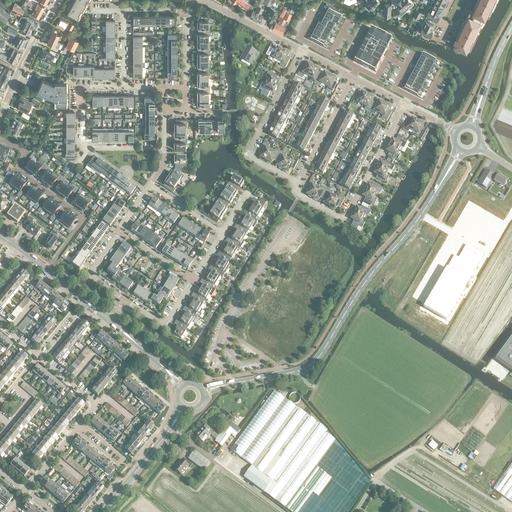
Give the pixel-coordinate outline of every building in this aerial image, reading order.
[(73,0),(71,5),(69,4),(70,3),(66,9),(67,8),(69,9),(67,13),(77,19),(87,0),(73,0)] [(245,0),(242,6),(247,9),(248,7),(251,9),(254,2),(252,1),(251,3),(248,1),(248,0),(245,0)] [(371,0),(365,6),(369,11),(372,9),(373,10),(376,7),(375,5),(380,1),(378,0),(371,0)] [(399,10),(396,11),(397,16),(400,16),(409,8),(402,0),(397,0),(396,1),(397,2),(397,3),(397,4),(400,6),(398,8),(399,10)] [(464,50),(464,49),(470,52),(487,18),(489,19),(497,0),(477,0),(472,10),(470,9),(464,21),(461,26),(462,27),(453,44),(453,45),(453,46),(453,47),(453,48),(453,49),(454,50),(454,51),(455,51),(455,52),(456,52),(457,52),(458,53),(459,53),(460,53),(461,52),(462,52),(462,51),(463,51),(464,50)] [(44,6),(37,3),(35,6),(34,5),(33,6),(31,4),(32,2),(29,1),(27,5),(30,6),(41,12),(44,6)] [(433,1),(430,5),(433,6),(441,11),(444,6),(433,1)] [(250,17),(255,19),(261,7),(263,3),(260,2),(256,11),(253,10),(250,17)] [(21,7),(17,4),(18,4),(15,3),(14,5),(11,10),(21,15),(24,10),(20,8),(21,7)] [(384,15),(390,16),(391,4),(385,4),(384,10),(383,10),(382,14),(384,15)] [(324,8),(323,10),(326,11),(332,14),(336,8),(329,5),(327,9),(324,8)] [(430,5),(428,11),(429,11),(439,16),(439,15),(441,11),(433,6),(430,5)] [(8,18),(9,19),(10,17),(12,18),(13,17),(15,14),(11,12),(10,14),(9,14),(0,6),(0,16),(5,21),(8,18)] [(38,18),(41,12),(30,6),(29,8),(31,10),(32,8),(34,9),(31,14),(38,18)] [(261,14),(264,9),(261,7),(255,19),(260,22),(263,15),(261,14)] [(272,21),(277,11),(271,7),(265,18),(272,21)] [(336,8),(332,14),(339,18),(342,19),(342,17),(340,16),(342,12),(336,8)] [(272,29),(277,31),(284,18),(283,18),(287,12),(283,10),(278,19),(279,20),(278,23),(276,22),(272,29)] [(321,14),(320,15),(323,17),(329,20),(332,14),(326,11),(324,15),(321,14)] [(429,11),(426,16),(437,21),(439,16),(439,15),(439,16),(429,11)] [(284,18),(277,31),(282,34),(285,27),(288,21),(292,15),(287,12),(284,19),(284,18)] [(339,18),(332,14),(329,20),(336,24),(339,25),(340,23),(337,22),(339,18)] [(21,17),(19,21),(20,22),(21,22),(22,23),(25,24),(24,24),(31,28),(34,22),(27,19),(28,16),(21,17)] [(166,25),(175,25),(175,17),(172,17),(172,16),(166,16),(166,25)] [(318,20),(317,21),(320,23),(326,26),(329,20),(323,17),(320,21),(318,20)] [(58,22),(56,26),(63,30),(65,27),(67,28),(70,23),(61,18),(59,22),(58,22)] [(19,21),(16,19),(14,25),(16,26),(17,25),(20,26),(19,29),(22,30),(28,34),(29,32),(30,33),(31,30),(30,29),(31,28),(24,24),(25,24),(21,22),(20,22),(19,21)] [(336,24),(329,20),(326,26),(333,29),(335,31),(336,29),(334,28),(336,24)] [(431,30),(434,25),(424,20),(421,26),(423,27),(431,30)] [(198,28),(198,31),(210,31),(210,26),(208,26),(208,21),(197,21),(197,28),(198,28)] [(315,25),(314,27),(317,28),(323,32),(326,26),(320,23),(318,27),(315,25)] [(16,40),(25,44),(26,42),(25,41),(27,39),(19,35),(16,34),(17,31),(8,27),(7,28),(5,27),(0,24),(0,26),(2,28),(6,31),(6,32),(15,36),(18,37),(16,40)] [(333,29),(326,26),(323,32),(330,35),(332,37),(333,35),(331,34),(333,29)] [(421,26),(418,31),(420,32),(430,37),(430,36),(431,36),(433,32),(432,32),(433,31),(431,30),(423,27),(421,26)] [(312,31),(311,33),(313,34),(320,38),(323,32),(317,28),(314,33),(312,31)] [(392,39),(372,29),(355,61),(375,71),(392,39)] [(197,34),(197,41),(208,41),(208,36),(210,36),(210,31),(198,31),(198,34),(197,34)] [(52,32),(50,38),(57,41),(59,35),(52,32)] [(323,32),(320,38),(327,41),(329,42),(330,41),(328,39),(330,35),(323,32)] [(309,37),(308,39),(317,44),(320,38),(313,34),(311,38),(309,37)] [(73,50),(78,41),(70,36),(65,46),(73,50)] [(59,44),(60,43),(57,41),(50,38),(47,44),(54,47),(58,48),(60,44),(59,44)] [(327,41),(320,38),(317,44),(326,49),(327,47),(325,45),(327,41)] [(25,44),(16,40),(15,42),(10,40),(9,42),(10,43),(10,44),(12,45),(13,44),(14,44),(14,45),(22,49),(22,47),(23,47),(25,44)] [(198,47),(198,50),(210,50),(210,45),(208,45),(208,41),(197,41),(197,47),(198,47)] [(9,53),(10,54),(18,58),(21,52),(9,46),(8,48),(10,50),(9,53)] [(245,49),(240,58),(252,64),(257,53),(252,50),(246,47),(245,49)] [(275,60),(278,61),(283,51),(277,48),(276,51),(270,48),(266,55),(269,57),(268,59),(273,62),(275,60)] [(40,50),(39,54),(40,54),(39,55),(42,57),(41,59),(49,64),(51,61),(53,56),(57,58),(59,53),(50,49),(49,52),(42,49),(41,51),(40,50)] [(197,60),(208,60),(208,55),(210,55),(210,50),(198,50),(198,53),(197,53),(197,60)] [(285,68),(289,61),(290,58),(287,57),(289,54),(283,51),(278,61),(281,63),(280,66),(285,68)] [(0,55),(15,63),(17,58),(18,58),(10,54),(9,57),(7,55),(0,52),(0,55)] [(418,57),(417,59),(420,60),(426,64),(430,58),(423,54),(421,58),(418,57)] [(436,61),(430,58),(426,64),(433,67),(436,68),(437,67),(434,65),(436,61)] [(198,66),(198,69),(210,69),(210,65),(208,65),(208,60),(197,60),(197,66),(198,66)] [(415,63),(414,65),(417,66),(423,69),(426,64),(420,60),(418,64),(415,63)] [(305,76),(308,77),(313,66),(307,63),(306,66),(303,65),(298,75),(302,77),(305,76)] [(0,71),(0,70),(2,71),(9,75),(12,69),(5,65),(5,66),(0,64),(0,71)] [(433,67),(426,64),(423,69),(430,73),(433,74),(433,73),(431,71),(433,67)] [(79,66),(71,66),(70,73),(73,73),(73,75),(79,75),(79,66)] [(315,84),(320,74),(317,72),(319,69),(313,66),(308,77),(310,78),(310,79),(311,82),(315,84)] [(412,69),(411,71),(413,72),(420,75),(423,69),(417,66),(414,70),(412,69)] [(197,72),(197,79),(208,79),(208,74),(210,74),(210,69),(198,69),(198,72),(197,72)] [(430,73),(423,69),(420,75),(427,79),(429,80),(430,78),(428,77),(430,73)] [(2,71),(0,76),(0,79),(6,82),(9,75),(2,71)] [(267,79),(268,79),(266,82),(277,87),(280,81),(276,79),(278,77),(268,71),(266,76),(267,79)] [(322,85),(322,84),(325,86),(330,75),(324,72),(323,75),(320,74),(315,84),(319,86),(322,85)] [(409,75),(408,76),(410,78),(417,81),(420,75),(413,72),(411,76),(409,75)] [(325,86),(327,87),(328,90),(332,93),(337,83),(334,81),(336,78),(330,75),(325,86)] [(427,79),(420,75),(417,81),(424,85),(426,86),(427,84),(425,83),(427,79)] [(406,80),(405,82),(407,83),(414,87),(417,81),(410,78),(408,82),(406,80)] [(67,83),(61,83),(55,83),(55,84),(43,79),(37,92),(48,97),(48,96),(54,99),(54,106),(67,106),(67,83)] [(198,86),(198,89),(210,89),(210,84),(208,84),(208,79),(197,79),(197,86),(198,86)] [(417,81),(414,87),(421,90),(423,92),(424,90),(422,89),(424,85),(417,81)] [(267,97),(269,94),(270,91),(273,93),(277,87),(266,82),(265,84),(264,84),(261,85),(259,89),(262,91),(260,94),(267,97)] [(303,94),(306,89),(295,83),(294,84),(293,84),(291,88),(292,88),(292,89),(300,93),(301,93),(303,94)] [(403,86),(402,88),(411,93),(414,87),(407,83),(405,88),(403,86)] [(414,87),(411,93),(418,97),(420,98),(421,96),(418,95),(421,90),(414,87)] [(197,92),(197,98),(208,98),(208,93),(210,93),(210,89),(198,89),(198,92),(197,92)] [(288,93),(298,98),(300,93),(292,89),(291,91),(290,91),(288,93)] [(360,103),(363,105),(368,95),(362,92),(361,95),(358,93),(352,103),(357,105),(359,105),(360,103)] [(288,96),(287,99),(295,103),(298,98),(288,93),(287,96),(288,96)] [(363,104),(363,105),(366,106),(365,108),(366,110),(368,111),(366,114),(368,115),(370,112),(375,102),(372,101),(374,98),(368,95),(363,104)] [(197,98),(197,105),(198,105),(198,108),(210,108),(210,103),(208,103),(208,98),(197,98)] [(322,98),(320,102),(327,106),(330,102),(322,98)] [(23,99),(20,104),(18,109),(27,113),(32,103),(23,99)] [(284,101),(283,103),(292,108),(294,109),(297,104),(295,103),(287,99),(285,101),(284,101)] [(377,112),(380,114),(385,104),(379,101),(378,104),(375,102),(370,112),(374,114),(376,114),(377,112)] [(317,107),(325,111),(327,106),(320,102),(317,107)] [(290,113),(292,108),(283,103),(282,106),(283,106),(281,109),(290,113)] [(385,104),(380,114),(383,115),(382,117),(383,119),(387,121),(392,112),(389,110),(391,107),(385,104)] [(325,111),(317,107),(315,112),(323,116),(325,111)] [(278,113),(287,118),(290,113),(281,109),(280,111),(279,111),(278,113)] [(344,115),(352,119),(354,114),(346,110),(344,115)] [(320,120),(323,116),(315,112),(313,116),(320,120)] [(276,119),(285,123),(287,118),(278,113),(277,116),(276,119)] [(352,119),(344,115),(342,120),(349,124),(352,119)] [(313,116),(310,121),(318,125),(320,120),(313,116)] [(13,118),(10,125),(8,129),(18,134),(21,127),(24,128),(26,123),(13,118)] [(410,129),(413,131),(418,121),(412,118),(411,121),(408,120),(403,130),(407,132),(409,131),(410,129)] [(273,124),(282,128),(285,123),(276,119),(275,122),(274,121),(273,124)] [(174,123),(174,130),(185,130),(185,125),(186,125),(186,120),(175,120),(175,123),(174,123)] [(198,121),(195,121),(195,132),(200,132),(200,131),(202,131),(205,131),(205,120),(198,120),(198,121)] [(211,120),(205,120),(205,131),(208,131),(209,131),(209,132),(214,132),(214,121),(211,121),(211,120)] [(217,121),(214,121),(214,132),(219,132),(219,131),(221,131),(224,131),(224,120),(217,120),(217,121)] [(347,128),(349,124),(342,120),(339,124),(347,128)] [(308,125),(316,129),(318,125),(310,121),(308,125)] [(418,121),(413,131),(416,133),(415,134),(416,136),(420,139),(419,140),(423,142),(429,130),(425,128),(425,129),(422,127),(424,124),(418,121)] [(271,129),(279,134),(282,128),(273,124),(271,126),(272,127),(271,129)] [(339,124),(337,129),(344,133),(347,128),(339,124)] [(373,124),(370,130),(379,134),(380,134),(382,130),(381,130),(382,129),(373,124)] [(308,125),(306,130),(313,134),(316,129),(308,125)] [(269,133),(268,134),(276,139),(279,134),(271,129),(271,130),(270,129),(268,133),(269,133)] [(337,129),(334,133),(342,137),(344,133),(337,129)] [(185,134),(185,130),(174,130),(174,136),(175,136),(175,139),(187,139),(187,134),(185,134)] [(306,130),(303,134),(311,138),(313,134),(306,130)] [(370,130),(368,135),(377,140),(378,137),(377,137),(379,134),(370,130)] [(334,133),(332,138),(340,142),(342,137),(334,133)] [(303,134),(301,139),(308,143),(311,138),(303,134)] [(365,140),(373,144),(375,142),(376,142),(377,140),(368,135),(365,140)] [(389,145),(399,150),(401,147),(403,148),(405,147),(408,140),(398,135),(395,141),(392,139),(389,145)] [(332,138),(330,142),(337,146),(340,142),(332,138)] [(174,142),(174,149),(185,149),(185,144),(187,144),(187,139),(175,139),(175,142),(174,142)] [(298,143),(306,147),(308,143),(301,139),(298,143)] [(365,140),(362,145),(372,150),(373,147),(372,147),(373,144),(365,140)] [(327,147),(335,151),(337,146),(330,142),(327,147)] [(260,157),(266,160),(271,150),(268,149),(269,147),(268,145),(264,143),(259,152),(262,154),(260,157)] [(306,147),(298,143),(296,148),(304,152),(306,147)] [(362,145),(360,150),(368,154),(369,152),(370,152),(372,150),(362,145)] [(389,152),(388,154),(388,155),(389,156),(388,159),(393,161),(395,159),(398,160),(400,156),(399,154),(397,153),(399,150),(389,145),(386,151),(389,152)] [(4,161),(5,162),(8,157),(6,156),(9,151),(11,152),(12,149),(6,146),(5,149),(0,146),(0,160),(3,162),(4,161)] [(327,147),(325,151),(332,155),(335,151),(327,147)] [(273,160),(276,162),(281,152),(277,150),(275,150),(274,152),(271,150),(266,160),(272,163),(273,160)] [(360,150),(357,155),(366,160),(368,157),(367,157),(368,154),(360,150)] [(330,160),(332,155),(325,151),(322,156),(330,160)] [(277,166),(283,169),(288,159),(285,158),(286,156),(285,154),(281,152),(276,162),(279,163),(277,166)] [(357,155),(354,160),(363,164),(364,162),(365,162),(366,160),(357,155)] [(30,162),(25,169),(30,173),(38,163),(38,162),(37,163),(32,160),(34,157),(32,156),(28,160),(30,162)] [(320,161),(328,165),(330,160),(322,156),(320,161)] [(94,158),(90,163),(89,163),(86,167),(91,171),(98,161),(94,158)] [(175,169),(181,171),(181,168),(187,168),(187,163),(185,163),(185,158),(174,158),(174,165),(175,165),(175,169)] [(298,161),(294,159),(292,159),(291,161),(288,159),(283,169),(289,172),(290,169),(293,171),(298,161)] [(393,170),(395,166),(392,164),(393,161),(388,159),(387,161),(385,160),(384,163),(381,162),(377,168),(387,173),(389,169),(391,170),(393,170)] [(352,165),(361,170),(362,168),(361,167),(363,164),(354,160),(352,165)] [(98,161),(91,171),(96,174),(102,164),(98,161)] [(318,165),(325,169),(328,165),(320,161),(318,165)] [(38,163),(30,173),(35,177),(41,169),(43,171),(46,166),(44,165),(43,166),(38,163)] [(107,167),(102,164),(96,174),(100,177),(107,167)] [(323,174),(325,169),(318,165),(315,170),(323,174)] [(349,170),(357,175),(359,172),(360,173),(361,170),(352,165),(349,170)] [(46,173),(41,181),(46,184),(53,174),(48,170),(50,169),(47,167),(44,172),(46,173)] [(104,180),(111,170),(107,167),(100,177),(104,180)] [(386,176),(387,173),(377,168),(374,173),(378,175),(376,178),(386,183),(388,179),(387,177),(386,176)] [(168,178),(177,184),(180,180),(181,181),(184,177),(180,174),(181,171),(175,169),(172,173),(171,173),(168,178)] [(108,183),(109,181),(115,173),(111,170),(104,180),(108,183)] [(346,175),(356,180),(357,178),(356,177),(357,175),(349,170),(346,175)] [(497,176),(496,176),(486,170),(482,176),(480,175),(475,184),(478,186),(479,184),(486,189),(492,180),(494,181),(504,187),(508,180),(499,174),(497,176)] [(112,185),(112,186),(119,176),(115,173),(109,181),(108,183),(110,184),(112,185)] [(53,174),(46,184),(51,188),(56,181),(59,182),(62,178),(60,176),(59,178),(53,174)] [(344,180),(352,185),(353,182),(354,183),(356,180),(346,175),(344,180)] [(5,187),(7,189),(10,185),(15,189),(21,180),(16,176),(11,184),(9,182),(5,187)] [(116,189),(123,179),(119,176),(112,186),(116,189)] [(229,178),(226,183),(228,184),(239,191),(244,182),(243,182),(244,180),(238,176),(237,178),(235,176),(232,181),(231,180),(229,178)] [(62,185),(56,192),(62,196),(69,185),(64,182),(65,180),(63,178),(60,183),(62,185)] [(175,188),(177,184),(168,178),(164,183),(165,184),(163,187),(173,193),(176,189),(175,188)] [(116,189),(120,191),(127,182),(123,179),(116,189)] [(17,196),(20,198),(23,193),(21,191),(26,184),(21,180),(15,189),(20,192),(17,196)] [(307,194),(312,198),(318,188),(314,186),(315,184),(315,182),(310,180),(305,190),(308,191),(307,194)] [(341,186),(349,190),(350,189),(351,189),(353,186),(352,185),(344,180),(341,186)] [(124,194),(126,192),(131,185),(127,182),(120,191),(124,194)] [(369,184),(366,190),(375,195),(377,192),(379,193),(381,192),(383,188),(373,183),(372,186),(369,184)] [(228,184),(223,192),(234,199),(239,191),(228,184)] [(69,185),(62,196),(67,200),(72,192),(74,194),(78,189),(75,187),(74,189),(69,185)] [(130,196),(136,188),(131,185),(126,192),(130,196)] [(323,199),(328,189),(324,187),(322,188),(321,189),(318,188),(312,198),(318,201),(320,197),(323,199)] [(25,194),(21,199),(24,201),(25,198),(30,202),(37,192),(32,189),(27,196),(25,194)] [(330,206),(335,197),(331,195),(332,193),(332,191),(328,189),(323,199),(325,200),(324,203),(330,206)] [(366,198),(364,201),(363,203),(370,207),(372,205),(374,206),(376,201),(375,199),(374,198),(375,195),(366,190),(363,196),(366,198)] [(79,197),(73,204),(78,208),(86,198),(85,199),(80,195),(82,192),(80,191),(76,196),(79,197)] [(37,192),(30,202),(36,206),(34,208),(36,210),(39,205),(37,203),(42,196),(37,192)] [(229,207),(234,199),(223,192),(218,200),(229,207)] [(345,198),(341,196),(339,197),(338,198),(335,197),(330,206),(335,209),(337,206),(340,208),(345,198)] [(86,198),(78,208),(84,212),(91,201),(86,198)] [(112,203),(114,205),(122,210),(125,206),(115,198),(112,203)] [(153,209),(158,201),(154,198),(152,200),(148,206),(153,209)] [(263,208),(266,202),(260,198),(257,204),(255,203),(252,207),(260,213),(263,208)] [(224,215),(229,207),(218,200),(213,208),(224,215)] [(38,211),(41,213),(43,209),(48,213),(54,204),(49,201),(44,208),(42,206),(38,211)] [(153,209),(157,212),(162,204),(158,201),(153,209)] [(357,207),(354,213),(364,218),(365,215),(367,216),(369,215),(371,211),(369,210),(370,207),(363,203),(360,209),(357,207)] [(59,208),(54,204),(48,213),(53,216),(51,220),(53,222),(56,217),(54,215),(59,208)] [(157,212),(161,215),(166,207),(162,204),(157,212)] [(7,216),(17,223),(25,213),(14,205),(7,216)] [(114,205),(112,209),(119,214),(122,210),(114,205)] [(106,211),(108,213),(116,218),(119,214),(112,209),(109,207),(106,211)] [(161,215),(165,218),(170,210),(166,207),(161,215)] [(256,219),(257,217),(258,217),(260,213),(252,207),(249,212),(251,213),(250,215),(256,219)] [(208,217),(218,223),(219,220),(220,221),(224,215),(213,208),(208,217)] [(169,221),(175,213),(170,210),(165,218),(169,221)] [(58,218),(54,223),(57,225),(58,223),(63,227),(70,217),(65,213),(60,220),(58,218)] [(106,217),(113,222),(116,218),(108,213),(106,217)] [(174,224),(179,217),(175,213),(169,221),(174,224)] [(357,230),(359,226),(362,228),(364,224),(364,222),(362,221),(364,218),(354,213),(351,219),(354,220),(350,227),(357,230)] [(258,221),(256,219),(250,215),(248,218),(246,216),(243,221),(252,226),(254,228),(257,223),(256,223),(258,221)] [(36,236),(42,229),(32,222),(34,220),(30,217),(24,224),(28,227),(27,229),(36,236)] [(70,217),(63,227),(68,231),(67,232),(69,234),(73,229),(70,227),(76,220),(70,217)] [(110,227),(113,222),(106,217),(102,221),(110,227)] [(182,230),(187,222),(183,219),(178,227),(182,230)] [(249,231),(252,226),(243,221),(240,226),(242,227),(241,229),(247,233),(249,231)] [(182,230),(187,232),(191,225),(187,222),(182,230)] [(98,227),(106,233),(109,228),(102,223),(98,227)] [(130,230),(135,233),(140,226),(136,223),(132,228),(130,230)] [(139,236),(144,229),(146,227),(142,224),(140,226),(135,233),(139,236)] [(187,232),(191,235),(196,227),(191,225),(187,232)] [(95,231),(103,237),(106,233),(98,227),(95,231)] [(144,229),(139,236),(143,239),(150,230),(146,227),(144,229)] [(191,235),(195,238),(200,230),(196,227),(191,235)] [(235,235),(243,240),(246,236),(246,235),(247,233),(241,229),(240,231),(237,230),(235,235)] [(154,233),(150,230),(143,239),(147,243),(153,235),(154,233)] [(199,240),(204,233),(200,230),(195,238),(199,240)] [(92,236),(100,241),(103,237),(95,231),(92,236)] [(153,235),(147,243),(151,245),(157,238),(158,236),(154,233),(153,235)] [(204,243),(209,236),(204,233),(199,240),(204,243)] [(52,235),(45,245),(47,247),(47,248),(49,250),(50,249),(58,239),(52,235)] [(235,235),(232,239),(234,241),(232,243),(239,247),(238,247),(241,248),(245,241),(243,240),(235,235)] [(89,240),(97,245),(100,241),(92,236),(89,240)] [(161,241),(162,240),(158,237),(157,238),(151,245),(156,249),(161,241)] [(97,245),(89,240),(86,244),(94,249),(97,245)] [(124,243),(120,247),(128,253),(131,248),(124,243)] [(235,254),(236,252),(238,253),(240,251),(239,251),(241,248),(238,247),(239,247),(232,243),(231,245),(229,244),(226,248),(235,254)] [(91,253),(94,249),(86,244),(83,248),(91,253)] [(166,255),(171,248),(166,245),(162,253),(166,255)] [(426,305),(424,308),(446,320),(484,255),(466,245),(459,258),(454,256),(426,305)] [(117,251),(125,257),(128,253),(120,247),(117,251)] [(83,248),(80,252),(88,257),(91,253),(83,248)] [(170,258),(175,250),(171,248),(166,255),(170,258)] [(232,258),(235,254),(226,248),(223,253),(225,254),(224,257),(230,260),(231,258),(232,258)] [(170,258),(175,261),(180,253),(175,250),(170,258)] [(117,251),(114,255),(122,261),(125,257),(117,251)] [(175,261),(179,263),(184,256),(185,254),(181,251),(180,253),(175,261)] [(78,256),(85,261),(88,257),(80,252),(78,256)] [(77,255),(74,260),(82,266),(85,261),(78,256),(77,255)] [(114,255),(111,260),(119,265),(122,261),(114,255)] [(183,266),(188,258),(184,256),(179,263),(183,266)] [(188,258),(183,266),(188,269),(189,267),(190,267),(193,261),(194,259),(190,256),(188,258)] [(217,262),(226,268),(229,263),(228,263),(230,260),(224,257),(222,259),(220,258),(217,262)] [(79,270),(82,266),(74,260),(70,264),(79,270)] [(115,270),(119,265),(111,260),(109,263),(112,265),(107,271),(115,270)] [(223,275),(225,273),(228,269),(226,268),(217,262),(215,267),(217,268),(215,270),(223,275)] [(22,270),(18,275),(25,280),(28,275),(22,270)] [(112,279),(115,282),(120,274),(122,272),(118,270),(115,270),(107,271),(114,276),(112,279)] [(209,276),(218,281),(220,277),(223,278),(224,276),(223,275),(215,270),(214,273),(212,271),(209,276)] [(166,278),(176,285),(179,280),(176,278),(177,277),(170,273),(166,278)] [(120,274),(115,282),(119,284),(124,277),(120,274)] [(21,285),(25,280),(18,275),(15,280),(21,285)] [(215,286),(218,281),(209,276),(206,281),(208,282),(207,284),(213,288),(214,286),(215,286)] [(124,277),(119,284),(123,287),(129,280),(124,277)] [(173,289),(176,285),(166,278),(163,283),(165,284),(173,289)] [(17,289),(21,285),(15,280),(11,284),(17,289)] [(129,280),(123,287),(128,291),(133,283),(129,280)] [(34,289),(34,290),(38,294),(39,293),(40,292),(46,286),(41,281),(35,288),(34,289)] [(7,289),(13,294),(17,289),(11,284),(7,289)] [(171,293),(173,289),(165,284),(163,288),(171,293)] [(203,285),(200,290),(209,295),(211,297),(216,290),(213,288),(207,284),(205,286),(203,285)] [(45,296),(50,289),(46,286),(40,292),(45,296)] [(133,294),(138,297),(142,289),(138,286),(133,294)] [(168,298),(171,293),(163,288),(160,293),(168,298)] [(3,294),(9,299),(13,294),(7,289),(3,294)] [(50,299),(55,293),(50,289),(45,296),(50,299)] [(138,297),(142,300),(147,292),(142,289),(138,297)] [(208,301),(206,299),(209,295),(200,290),(197,294),(199,296),(198,298),(204,302),(207,303),(208,301)] [(146,303),(151,295),(147,292),(142,300),(146,303)] [(54,303),(59,297),(55,293),(50,299),(54,303)] [(166,301),(168,298),(160,293),(157,298),(158,306),(163,299),(166,301)] [(0,298),(5,303),(9,299),(3,294),(0,297),(0,298)] [(265,300),(244,333),(276,352),(299,316),(289,310),(291,307),(269,294),(265,300)] [(158,306),(157,298),(151,295),(146,303),(150,305),(152,302),(158,306)] [(54,303),(59,307),(64,301),(59,297),(54,303)] [(192,303),(200,309),(203,304),(204,302),(198,298),(197,300),(195,299),(192,303)] [(64,301),(59,307),(56,310),(62,315),(67,309),(66,308),(69,305),(64,301)] [(192,303),(189,308),(191,309),(189,312),(196,315),(198,317),(200,318),(202,314),(200,313),(202,310),(200,309),(192,303)] [(198,317),(196,315),(189,312),(188,314),(186,313),(183,317),(192,323),(192,322),(194,324),(198,317)] [(50,317),(47,315),(43,319),(45,321),(52,327),(56,322),(50,317)] [(181,325),(187,329),(188,327),(189,327),(192,323),(183,317),(180,322),(182,323),(181,325)] [(48,331),(52,327),(45,321),(43,323),(41,322),(40,324),(48,331)] [(79,325),(85,331),(89,326),(83,321),(79,325)] [(48,331),(40,324),(38,326),(39,328),(37,330),(45,336),(48,331)] [(81,335),(85,331),(79,325),(75,330),(81,335)] [(183,337),(183,336),(186,332),(186,331),(187,329),(181,325),(179,328),(177,326),(174,331),(175,331),(176,332),(174,335),(181,339),(183,336),(183,337)] [(36,329),(32,333),(41,341),(45,336),(37,330),(36,329)] [(75,330),(71,335),(78,340),(77,340),(80,342),(84,337),(81,335),(75,330)] [(95,340),(99,344),(100,344),(106,336),(101,332),(96,338),(95,340)] [(30,336),(32,338),(31,340),(37,345),(41,341),(32,333),(30,336)] [(71,335),(67,340),(73,345),(75,346),(77,343),(78,345),(80,342),(77,340),(78,340),(71,335)] [(0,351),(1,351),(3,347),(9,341),(2,336),(0,338),(0,351)] [(103,344),(105,346),(111,340),(106,336),(100,344),(101,345),(103,344)] [(511,337),(496,360),(511,371),(511,337)] [(105,346),(110,350),(116,344),(113,342),(113,341),(113,340),(112,339),(111,339),(111,340),(105,346)] [(64,344),(73,352),(75,349),(72,347),(73,345),(67,340),(64,344)] [(13,344),(9,341),(3,347),(6,350),(4,353),(5,354),(8,351),(8,350),(9,349),(14,354),(15,352),(10,348),(13,344)] [(64,344),(60,349),(66,354),(68,351),(71,354),(73,352),(64,344)] [(110,350),(115,354),(120,347),(116,344),(110,350)] [(125,351),(120,347),(115,354),(113,356),(118,360),(120,358),(125,351)] [(60,349),(56,353),(62,358),(66,354),(60,349)] [(120,358),(118,360),(122,363),(124,361),(129,355),(128,354),(125,351),(122,354),(120,358)] [(14,355),(17,358),(18,357),(24,362),(28,357),(21,352),(18,356),(15,353),(14,355)] [(52,358),(58,363),(60,364),(61,362),(63,363),(65,361),(62,358),(56,353),(52,358)] [(10,359),(13,362),(14,361),(20,366),(24,362),(18,357),(17,358),(15,360),(11,358),(10,359)] [(6,364),(9,367),(10,366),(16,371),(20,366),(14,361),(13,362),(11,365),(7,362),(6,364)] [(35,379),(38,376),(37,376),(42,369),(38,365),(32,371),(36,375),(34,378),(35,379)] [(2,369),(5,372),(6,371),(12,376),(16,371),(10,366),(9,367),(7,370),(4,367),(2,369)] [(107,372),(113,377),(117,372),(111,367),(107,372)] [(37,376),(38,376),(41,378),(38,382),(40,383),(43,380),(42,379),(47,373),(42,369),(37,376)] [(104,369),(100,374),(102,376),(109,382),(113,377),(107,372),(104,369)] [(0,374),(2,376),(2,375),(8,380),(12,376),(6,371),(5,372),(3,374),(0,371),(0,374)] [(45,387),(47,384),(47,383),(52,377),(47,373),(42,379),(43,380),(46,382),(43,386),(45,387)] [(0,381),(5,385),(8,380),(2,375),(2,376),(0,378),(0,381)] [(99,381),(105,386),(109,382),(102,376),(100,378),(101,379),(99,381)] [(47,383),(47,384),(50,386),(47,389),(49,391),(52,388),(51,387),(56,381),(52,377),(47,383)] [(122,384),(127,388),(133,381),(128,377),(122,384)] [(56,391),(61,385),(56,381),(51,387),(52,388),(55,390),(52,393),(54,395),(56,391)] [(105,386),(99,381),(95,386),(101,391),(105,386)] [(133,381),(127,388),(132,392),(137,385),(133,381)] [(56,391),(59,394),(57,397),(58,398),(61,395),(66,388),(61,385),(56,391)] [(132,392),(137,396),(142,389),(137,385),(132,392)] [(98,396),(101,391),(95,386),(91,391),(98,396)] [(147,393),(142,389),(137,396),(135,398),(140,401),(147,393)] [(231,450),(252,466),(244,477),(290,511),(348,511),(370,482),(336,440),(325,432),(327,430),(274,391),(231,450)] [(147,393),(140,401),(144,405),(152,397),(147,393)] [(156,400),(152,397),(144,405),(149,409),(151,407),(156,400)] [(70,402),(73,405),(74,404),(80,409),(84,404),(78,399),(75,403),(72,400),(70,402)] [(36,400),(32,405),(39,410),(39,409),(42,407),(45,409),(46,407),(43,405),(42,405),(36,400)] [(151,407),(155,411),(161,404),(156,400),(151,407)] [(67,407),(70,409),(77,414),(80,409),(74,404),(73,405),(71,408),(68,405),(67,407)] [(161,404),(155,411),(160,415),(165,408),(161,404)] [(35,415),(35,414),(38,411),(41,414),(42,412),(39,409),(39,410),(32,405),(28,410),(35,415)] [(63,411),(66,414),(67,413),(73,418),(77,414),(70,409),(67,412),(64,410),(63,411)] [(31,419),(32,419),(34,416),(37,419),(39,417),(35,414),(35,415),(28,410),(25,414),(31,419)] [(59,416),(62,419),(63,418),(69,423),(73,418),(67,413),(66,414),(64,417),(60,414),(59,416)] [(25,414),(21,419),(27,424),(28,423),(30,420),(33,423),(35,421),(32,419),(31,419),(25,414)] [(90,423),(95,427),(101,420),(96,416),(90,423)] [(55,421),(58,423),(59,422),(65,428),(69,423),(63,418),(62,419),(60,422),(56,419),(55,421)] [(27,424),(21,419),(17,424),(23,429),(24,428),(26,425),(29,428),(31,426),(28,423),(27,424)] [(101,420),(95,427),(100,431),(105,424),(101,420)] [(147,421),(143,426),(150,431),(154,427),(147,421)] [(59,422),(58,423),(56,426),(53,423),(51,425),(54,428),(55,427),(61,432),(65,428),(59,422)] [(219,433),(217,435),(206,425),(204,428),(203,427),(202,429),(196,436),(202,441),(206,436),(208,438),(211,435),(216,440),(215,441),(222,447),(234,431),(238,434),(241,429),(231,422),(228,426),(227,425),(221,434),(219,433)] [(27,431),(24,428),(23,429),(17,424),(13,428),(19,433),(20,433),(22,430),(26,432),(27,431)] [(100,431),(104,434),(110,428),(105,424),(100,431)] [(142,424),(138,429),(140,430),(146,436),(150,431),(143,426),(142,424)] [(110,428),(104,434),(109,438),(116,430),(111,426),(110,428)] [(57,437),(61,432),(55,427),(54,428),(52,431),(49,428),(47,430),(51,432),(57,437)] [(13,428),(9,433),(16,438),(16,437),(19,434),(22,437),(23,435),(20,433),(19,433),(13,428)] [(109,438),(108,439),(111,441),(111,440),(114,442),(121,434),(116,430),(109,438)] [(140,430),(136,435),(142,441),(146,436),(140,430)] [(44,435),(47,437),(47,436),(54,442),(57,437),(51,432),(48,435),(45,433),(44,435)] [(9,433),(6,437),(12,443),(12,442),(15,439),(18,442),(19,440),(16,437),(16,438),(9,433)] [(132,440),(139,445),(142,441),(136,435),(132,440)] [(50,446),(54,442),(47,436),(47,437),(44,440),(41,437),(40,439),(43,442),(44,441),(50,446)] [(6,437),(2,442),(8,447),(9,447),(11,444),(14,446),(16,444),(12,442),(12,443),(6,437)] [(72,445),(75,447),(74,448),(76,450),(77,449),(82,442),(80,440),(81,439),(79,438),(78,438),(72,445)] [(46,451),(50,446),(44,441),(43,442),(41,445),(35,440),(34,441),(37,443),(36,444),(39,446),(40,446),(46,451)] [(128,444),(135,450),(139,445),(132,440),(128,444)] [(438,446),(432,441),(428,446),(434,450),(438,446)] [(0,448),(4,452),(5,451),(7,448),(10,451),(12,449),(9,447),(8,447),(2,442),(0,444),(0,448)] [(81,453),(87,446),(82,442),(77,449),(81,453)] [(126,443),(122,448),(124,449),(131,455),(131,454),(132,455),(134,453),(133,452),(135,450),(128,444),(126,443)] [(36,450),(42,455),(46,451),(40,446),(39,446),(37,449),(33,447),(32,448),(35,451),(36,450)] [(87,446),(81,453),(86,456),(92,450),(87,446)] [(38,460),(42,455),(36,450),(35,451),(33,454),(30,451),(28,453),(32,456),(32,455),(38,460)] [(92,450),(86,456),(91,460),(96,454),(92,450)] [(188,459),(205,471),(211,463),(194,450),(188,459)] [(10,465),(15,469),(20,463),(19,462),(17,460),(19,457),(22,452),(21,451),(18,455),(17,455),(15,458),(15,459),(10,465)] [(101,457),(96,454),(91,460),(89,462),(94,466),(96,464),(101,457)] [(99,470),(100,468),(105,461),(106,460),(103,457),(102,458),(101,457),(96,464),(94,466),(99,470)] [(15,469),(20,473),(25,466),(24,466),(21,463),(24,460),(22,459),(19,462),(20,463),(15,469)] [(175,469),(182,475),(189,466),(190,467),(193,465),(186,459),(184,461),(182,460),(175,469)] [(26,467),(28,464),(29,465),(31,462),(30,461),(28,464),(27,463),(24,466),(25,466),(20,473),(24,477),(30,470),(26,467)] [(105,472),(110,465),(105,461),(100,468),(105,472)] [(511,502),(511,463),(494,489),(511,502)] [(115,469),(110,465),(105,472),(109,475),(107,478),(109,481),(115,474),(112,472),(115,469)] [(45,488),(50,481),(45,477),(40,484),(45,488)] [(91,485),(93,487),(100,492),(104,487),(95,480),(91,485)] [(45,488),(49,491),(55,485),(50,481),(45,488)] [(55,485),(49,491),(54,495),(60,489),(61,487),(56,483),(55,485)] [(89,491),(96,497),(100,492),(93,487),(89,491)] [(64,492),(60,489),(54,495),(59,499),(64,492)] [(87,490),(83,494),(84,495),(85,496),(92,502),(94,499),(95,500),(97,498),(96,497),(89,491),(87,490)] [(63,503),(70,495),(66,491),(64,493),(64,492),(59,499),(63,503)] [(6,506),(7,505),(12,498),(8,494),(3,501),(5,503),(4,505),(6,506)] [(82,501),(88,506),(89,506),(91,504),(92,502),(85,496),(82,501)] [(88,506),(82,501),(78,505),(85,511),(88,506)] [(24,511),(28,511),(33,507),(28,503),(22,510),(24,511)]
